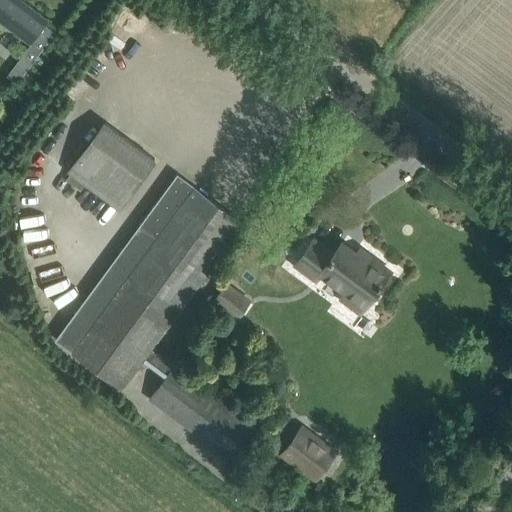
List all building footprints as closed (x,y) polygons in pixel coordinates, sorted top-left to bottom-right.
[(19,0),(0,0),(0,19),(31,43),(47,21),(19,0)] [(33,62),(22,54),(6,75),(17,83),(33,62)] [(157,158),(105,119),(67,171),(71,173),(67,179),(81,190),(85,185),(120,210),(157,158)] [(157,237),(71,351),(123,390),(144,361),(152,349),(206,273),(231,240),(243,224),(194,188),(177,175),(140,224),(157,237)] [(361,312),(378,289),(390,272),(368,256),(365,261),(341,244),(333,256),(313,241),(297,264),(317,279),(321,273),(347,292),(342,298),(361,312)] [(211,301),(236,319),(252,299),(227,281),(211,301)] [(152,349),(144,361),(165,377),(148,399),(230,459),(255,424),(152,349)] [(333,468),(328,464),(338,450),(302,424),(279,456),(316,482),(321,475),(326,479),(333,468)]
